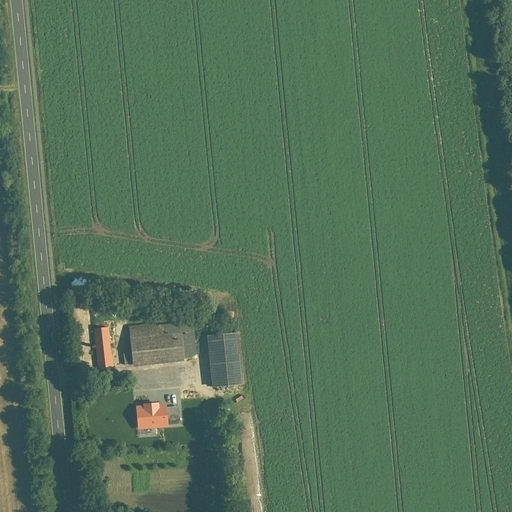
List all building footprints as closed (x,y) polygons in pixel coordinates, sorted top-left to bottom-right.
[(134,327),(138,365),(187,360),(183,322),(134,327)] [(117,369),(112,329),(97,331),(102,371),(117,369)] [(243,331),(211,335),(218,384),(249,380),(243,331)] [(164,391),(130,396),(136,447),(170,442),(164,391)] [(278,511),(285,511),(284,478),(274,478),(276,511),(278,511)]
